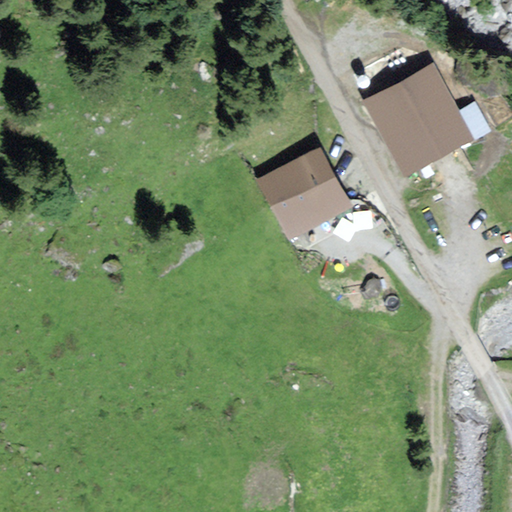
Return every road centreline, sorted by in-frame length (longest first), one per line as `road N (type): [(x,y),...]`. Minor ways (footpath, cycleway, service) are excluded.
road 1 (unclassified): [(281,0),(486,372)]
road 2 (track): [(420,511),(451,311)]
